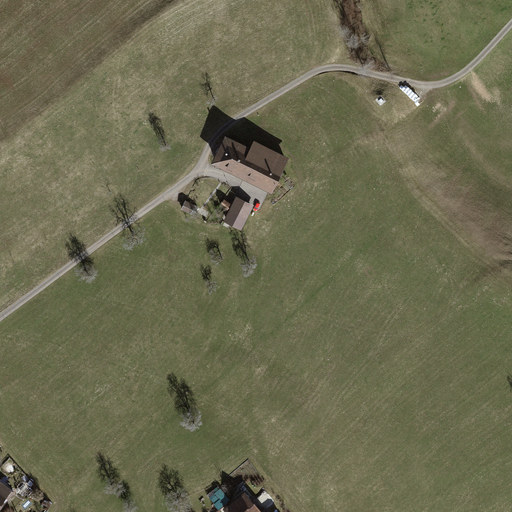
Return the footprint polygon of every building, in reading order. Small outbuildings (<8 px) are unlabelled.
[(235,170),(246,148),(227,139),(216,161),(235,170)] [(254,180),(269,150),(255,143),(251,151),(246,148),(235,170),(254,180)] [(269,150),(254,180),(271,188),(285,159),(269,150)] [(252,206),(237,199),(227,220),(242,227),(252,206)] [(230,204),(224,200),(221,204),(227,208),(230,204)] [(194,214),(198,207),(186,201),(182,208),(194,214)] [(0,481),(0,502),(10,490),(0,481)] [(221,490),(211,499),(220,509),(230,500),(221,490)] [(261,511),(245,493),(225,509),(227,511),(261,511)]
